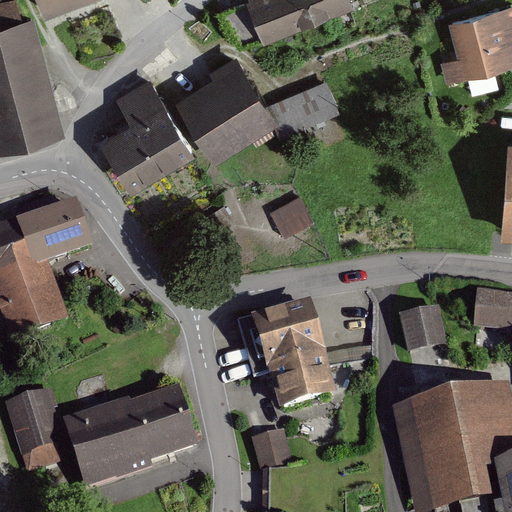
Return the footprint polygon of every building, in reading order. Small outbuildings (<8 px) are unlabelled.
[(51,0),(57,14),(91,0),(51,0)] [(254,0),(269,40),(355,10),(351,0),(254,0)] [(511,7),(454,22),(463,58),(442,64),(448,86),(469,80),(511,69),(511,7)] [(35,16),(0,24),(0,149),(65,133),(35,16)] [(190,104),(225,161),(282,126),(247,69),(190,104)] [(154,77),(123,104),(143,128),(112,144),(136,190),(209,152),(185,106),(181,108),(154,77)] [(277,99),(293,136),(342,115),(326,78),(277,99)] [(0,321),(6,338),(64,317),(43,259),(88,243),(71,197),(56,202),(53,195),(12,210),(15,217),(0,221),(0,321)] [(318,223),(304,200),(276,216),(290,239),(318,223)] [(511,292),(479,289),(472,352),(508,356),(511,332),(511,292)] [(401,314),(410,352),(448,344),(439,305),(401,314)] [(267,381),(280,422),(335,405),(306,309),(240,329),(257,384),(267,381)] [(57,449),(68,446),(81,489),(150,468),(147,459),(193,445),(174,383),(56,420),(52,408),(55,407),(49,387),(5,401),(27,472),(60,461),(57,449)] [(466,511),(511,503),(511,394),(400,416),(418,511),(466,511)] [(284,436),(253,446),(262,474),(293,464),(284,436)]
